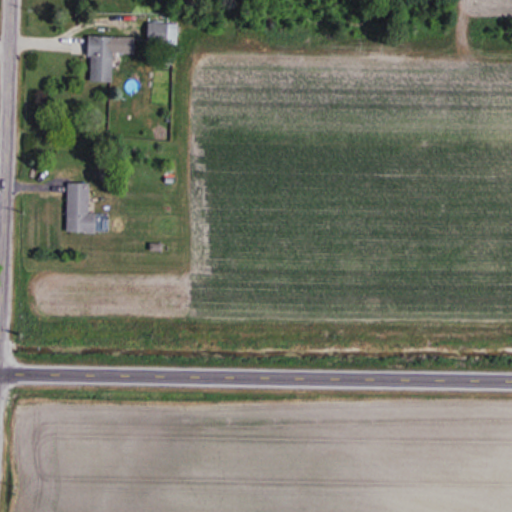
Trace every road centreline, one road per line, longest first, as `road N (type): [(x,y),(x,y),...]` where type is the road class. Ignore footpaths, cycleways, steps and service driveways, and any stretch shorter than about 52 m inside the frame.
road 1 (residential): [(0,371),(511,375)]
road 2 (tertiary): [(0,198),(5,0)]
